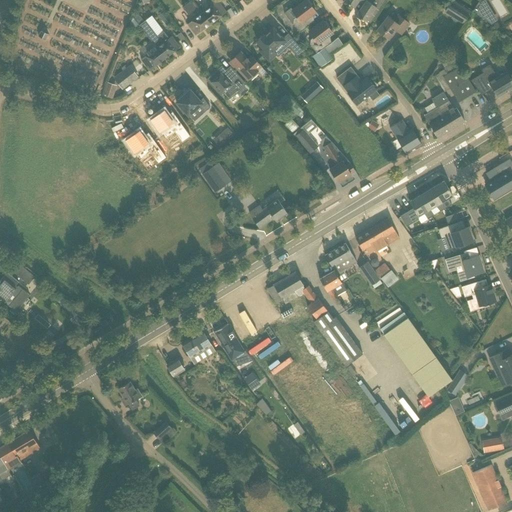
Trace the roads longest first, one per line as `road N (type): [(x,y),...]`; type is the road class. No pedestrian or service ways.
road 1 (tertiary): [(85,372),(444,156)]
road 2 (residential): [(0,89),(115,110),(268,0)]
road 3 (residential): [(444,156),(323,0)]
road 4 (unclassified): [(214,511),(115,417),(85,372)]
road 5 (unclassified): [(511,299),(444,156)]
